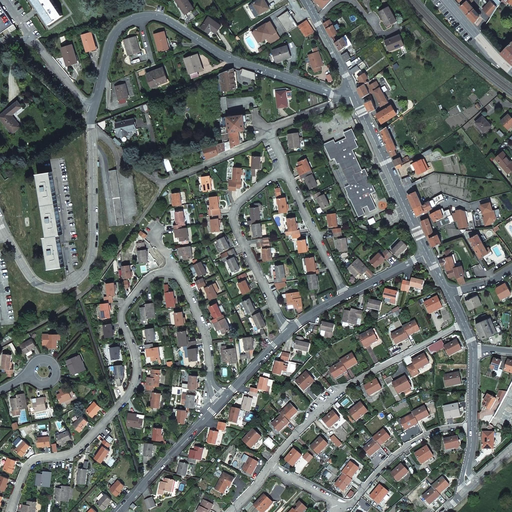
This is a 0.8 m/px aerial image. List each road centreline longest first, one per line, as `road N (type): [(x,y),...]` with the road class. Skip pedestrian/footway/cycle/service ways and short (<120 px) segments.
road 1 (residential): [(11,511),(33,462),(79,448),(133,382),(120,310),(149,275),(180,275)]
road 2 (residential): [(92,107),(110,41),(140,16),(170,23),(231,60),(352,96)]
road 3 (residential): [(0,224),(43,285),(67,286),(86,271),(93,249),(91,125)]
road 4 (residential): [(463,323),(348,386),(270,464)]
road 5 (residential): [(265,130),(163,184),(91,125)]
road 6 (residential): [(283,167),(239,200),(234,217),(285,331)]
road 7 (residential): [(429,254),(352,96)]
road 8 (residential): [(347,507),(408,442),(471,425)]
road 9 (residential): [(283,167),(345,296)]
road 10 (residential): [(117,511),(213,409)]
road 11 (residential): [(180,275),(206,337),(213,409)]
road 12 (residential): [(5,0),(92,107)]
